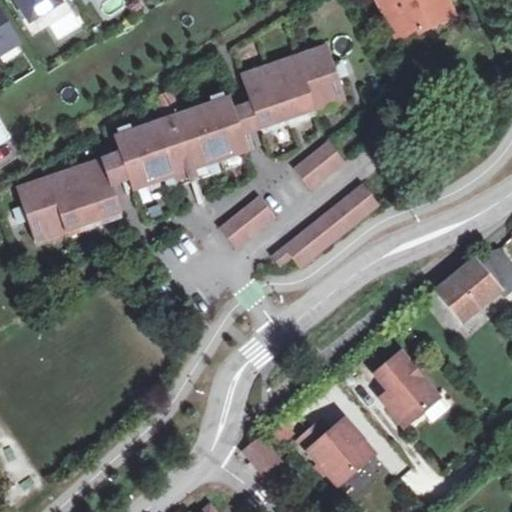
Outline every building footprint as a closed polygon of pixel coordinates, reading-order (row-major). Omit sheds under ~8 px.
[(13,0),(26,19),(40,11),(43,15),(59,5),(56,0),(13,0)] [(379,0),(394,27),(405,20),(416,40),(457,18),(447,0),(379,0)] [(0,61),(20,49),(0,15),(0,61)] [(405,20),(394,27),(404,47),(416,40),(405,20)] [(240,77),(259,133),(288,123),(290,130),(300,127),(297,120),(345,103),(338,81),(347,78),(342,64),(333,66),(326,47),(240,77)] [(119,157),(120,159),(114,162),(123,189),(126,198),(133,196),(148,190),(159,187),(164,185),(167,194),(177,191),(173,181),(187,177),(190,186),(198,206),(204,205),(196,184),(193,174),(207,169),(210,179),(220,175),(216,166),(226,163),(229,172),(235,170),(232,160),(248,155),(254,152),(249,137),(241,115),(235,118),(233,112),(229,99),(179,116),(171,93),(155,99),(163,122),(113,139),(119,157)] [(235,118),(241,115),(249,137),(259,133),(250,106),(233,112),(235,118)] [(0,148),(12,142),(0,121),(0,148)] [(310,193),(345,166),(328,143),(293,171),(310,193)] [(114,162),(120,159),(119,157),(102,163),(113,192),(123,189),(114,162)] [(22,209),(13,212),(18,227),(27,224),(35,246),(83,229),(86,236),(95,233),(93,226),(121,216),(113,192),(102,163),(102,160),(15,190),(22,209)] [(207,169),(193,174),(196,184),(210,179),(207,169)] [(190,186),(187,177),(173,181),(177,191),(190,186)] [(148,190),(152,200),(163,196),(159,187),(148,190)] [(279,270),(291,261),(300,272),(379,209),(362,187),(271,259),(279,270)] [(238,251),(275,220),(258,199),(220,229),(238,251)] [(490,250),(476,262),(435,293),(460,323),(497,292),(502,298),(511,291),(511,266),(499,250),(492,251),(490,250)] [(437,397),(399,353),(373,374),(387,391),(381,396),(388,404),(386,406),(402,426),(437,397)] [(343,420),(306,451),(336,486),(372,454),(343,420)] [(262,476),(278,464),(258,439),(242,452),(262,476)]
